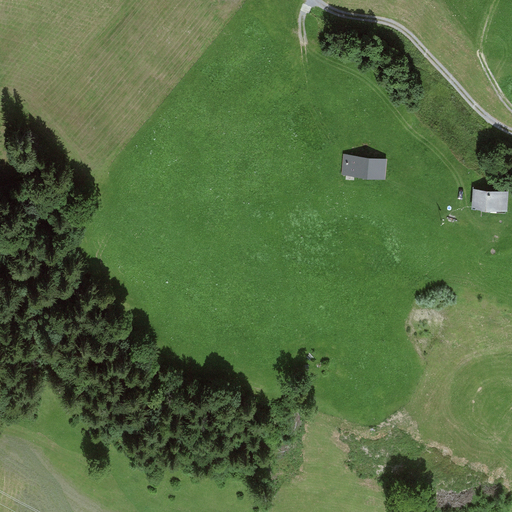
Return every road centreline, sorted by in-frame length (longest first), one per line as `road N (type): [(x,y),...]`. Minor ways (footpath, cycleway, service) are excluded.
road 1 (unknown): [(309,0),(301,23),(307,47),(373,83),(450,192)]
road 2 (track): [(511,128),(390,20),(321,0)]
